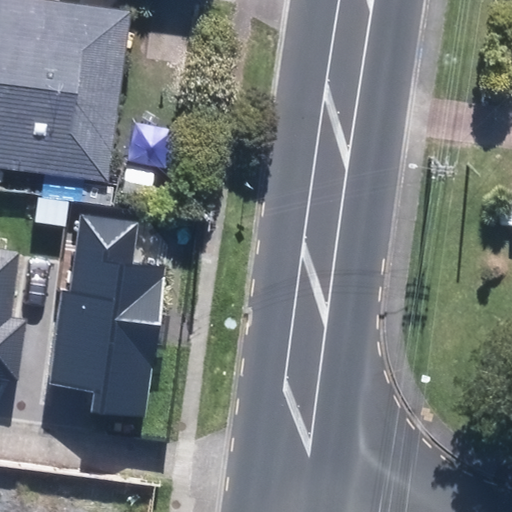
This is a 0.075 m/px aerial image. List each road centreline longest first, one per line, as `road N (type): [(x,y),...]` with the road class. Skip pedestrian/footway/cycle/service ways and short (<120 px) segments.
road 1 (secondary): [(362,0),(290,475)]
road 2 (residential): [(290,475),(0,427)]
